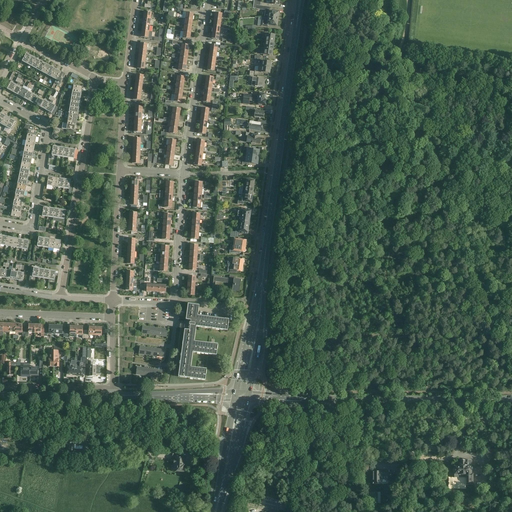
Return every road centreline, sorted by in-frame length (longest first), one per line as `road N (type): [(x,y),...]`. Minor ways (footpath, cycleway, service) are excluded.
road 1 (primary): [(297,0),(258,307)]
road 2 (residential): [(61,297),(95,78)]
road 3 (secondary): [(303,399),(488,399)]
road 4 (residential): [(0,224),(32,223),(46,132),(0,101)]
road 5 (residential): [(183,174),(207,0)]
road 6 (residential): [(113,300),(119,170)]
road 7 (residential): [(175,299),(183,174)]
